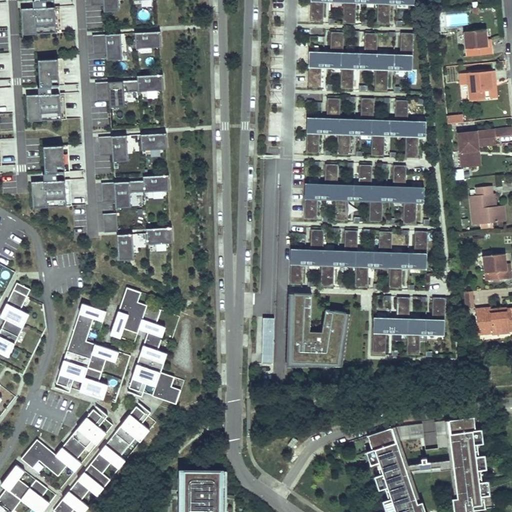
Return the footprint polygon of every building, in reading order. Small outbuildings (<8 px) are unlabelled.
[(60,0),(39,0),(41,9),(27,10),(29,36),(63,34),(60,0)] [(161,0),(91,0),(92,9),(104,8),(104,15),(123,14),(122,1),(132,0),(132,5),(162,3),(161,0)] [(310,0),(310,19),(322,19),(322,0),(310,0)] [(343,0),(343,19),(357,19),(357,0),(343,0)] [(378,0),(378,20),(392,21),(392,0),(413,0),(414,0),(413,0),(378,0)] [(323,62),(341,63),(342,51),(343,30),(331,29),(329,51),(312,50),(310,83),(322,84),(323,62)] [(487,29),(465,32),(467,57),(493,54),(492,46),(488,46),(487,29)] [(365,52),(342,52),(340,86),(354,86),(355,64),(376,65),(378,30),(366,30),(365,52)] [(401,54),(378,53),(376,87),(390,88),(391,66),(412,67),(414,32),(402,31),(401,54)] [(167,35),(97,39),(98,55),(109,54),(110,62),(129,60),(128,47),(138,47),(138,51),(168,49),(167,35)] [(65,59),(44,60),(46,95),(33,96),(34,122),(68,120),(65,59)] [(491,73),(466,76),(467,100),(489,99),(488,82),(493,81),(491,73)] [(25,76),(25,84),(36,83),(36,75),(25,76)] [(144,85),(99,87),(100,104),(113,103),(113,109),(130,108),(130,93),(171,92),(171,76),(144,77),(144,85)] [(320,129),(338,129),(338,118),(339,96),(327,95),(326,118),(309,117),(307,149),(319,150),(320,129)] [(362,119),(339,118),(337,152),(351,152),(352,130),(373,131),(375,97),(363,96),(362,119)] [(398,120),(374,119),(373,153),(387,153),(387,132),(408,132),(409,119),(410,98),(398,97),(398,120)] [(446,115),(447,123),(464,122),(463,114),(446,115)] [(428,120),(409,119),(408,132),(407,155),(419,156),(420,132),(427,132),(428,120)] [(511,128),(459,134),(462,169),(479,168),(477,153),(481,153),(480,147),(498,145),(497,138),(511,136),(511,128)] [(173,137),(103,141),(104,157),(115,156),(116,163),(135,162),(134,149),(144,149),(144,153),(174,151),(173,137)] [(68,147),(47,149),(49,184),(36,184),(38,211),(71,209),(68,147)] [(96,174),(112,174),(111,162),(95,163),(96,174)] [(360,185),(336,184),(336,197),(335,218),(349,219),(349,197),(370,197),(371,185),(372,163),(360,162),(360,185)] [(319,196),(336,197),(336,184),(337,163),(326,163),(325,184),(305,183),(304,217),(318,217),(319,196)] [(394,186),(371,185),(370,197),(370,219),(384,220),(384,198),(405,199),(406,186),(407,164),(395,164),(394,186)] [(30,180),(45,177),(44,171),(28,174),(30,180)] [(150,186),(105,188),(106,205),(118,204),(119,210),(136,209),(136,195),(177,193),(176,177),(150,178),(150,186)] [(424,187),(406,186),(405,199),(404,221),(416,222),(417,199),(424,199),(424,187)] [(479,196),(469,197),(471,227),(507,224),(505,206),(498,206),(494,206),(493,195),(493,186),(479,187),(479,196)] [(304,261),(321,262),(322,250),(323,229),(311,228),(310,250),(292,249),(291,282),(302,283),(304,261)] [(345,251),(322,250),(321,262),(320,284),(334,285),(335,263),(356,264),(356,251),(357,229),(346,229),(345,251)] [(380,252),(356,251),(356,264),(355,285),(369,286),(370,264),(391,264),(392,230),(380,229),(380,252)] [(415,254),(392,253),(390,287),(404,288),(405,266),(426,267),(427,232),(416,231),(415,254)] [(178,233),(118,237),(120,263),(142,262),(140,243),(150,242),(150,247),(179,245),(178,233)] [(505,264),(504,255),(485,256),(487,280),(511,278),(510,270),(506,271),(505,264)] [(0,352),(8,356),(23,326),(29,314),(20,309),(30,289),(17,282),(0,316),(6,319),(0,330),(0,352)] [(126,287),(110,334),(120,337),(123,328),(137,333),(139,328),(148,331),(129,387),(127,391),(142,396),(143,392),(138,390),(141,381),(146,383),(155,386),(152,395),(176,403),(179,394),(169,391),(171,386),(174,376),(160,372),(167,353),(157,350),(162,336),(165,326),(156,323),(161,309),(147,305),(137,301),(141,291),(126,287)] [(474,291),(464,292),(466,306),(476,305),(474,291)] [(311,293),(288,292),(286,366),(344,366),(350,313),(327,309),(322,331),(310,330),(311,293)] [(398,320),(374,319),(373,353),(387,354),(388,332),(409,332),(410,298),(399,297),(398,320)] [(433,321),(410,320),(408,354),(422,354),(423,333),(444,333),(446,299),(434,298),(433,321)] [(98,381),(106,358),(115,361),(118,351),(86,341),(81,339),(84,330),(89,332),(93,318),(103,321),(106,311),(82,303),(56,383),(55,387),(69,392),(70,388),(65,386),(68,376),(73,378),(83,381),(80,391),(103,399),(108,384),(98,381)] [(490,307),(474,309),(476,324),(483,324),(483,331),(492,331),(492,334),(509,332),(509,329),(511,328),(511,308),(507,309),(507,312),(491,314),(490,307)] [(255,362),(273,362),(275,317),(256,316),(255,362)] [(86,341),(89,332),(84,330),(81,339),(86,341)] [(70,388),(73,378),(68,376),(65,386),(70,388)] [(143,392),(146,383),(141,381),(138,390),(143,392)] [(181,389),(171,386),(169,391),(179,394),(181,389)] [(110,479),(102,473),(111,462),(119,468),(125,460),(120,456),(135,437),(140,441),(149,429),(142,423),(138,420),(144,412),(148,415),(150,412),(139,402),(136,406),(53,510),(55,511),(70,511),(74,508),(79,511),(83,511),(89,506),(81,500),(89,489),(97,495),(104,487),(110,479)] [(77,458),(92,440),(97,444),(106,432),(98,426),(95,423),(101,415),(105,418),(107,415),(96,405),(93,409),(56,454),(37,439),(21,458),(28,464),(35,457),(39,460),(58,475),(67,464),(75,470),(81,462),(77,458)] [(142,423),(148,415),(144,412),(138,420),(142,423)] [(98,426),(105,418),(101,415),(95,423),(98,426)] [(477,428),(475,416),(449,419),(456,482),(458,497),(460,511),(475,509),(486,508),(484,495),(483,480),(482,469),(480,455),(478,443),(477,428)] [(446,431),(445,419),(436,421),(437,431),(446,431)] [(425,435),(423,422),(398,425),(403,438),(425,435)] [(421,511),(418,502),(393,426),(368,435),(373,449),(377,462),(381,473),(386,487),(389,498),(394,511),(393,511),(421,511)] [(293,447),(298,439),(294,436),(288,444),(293,447)] [(377,462),(373,449),(367,451),(371,465),(377,462)] [(32,468),(39,460),(35,457),(28,464),(32,468)] [(11,511),(21,500),(37,511),(42,511),(56,494),(36,479),(30,487),(18,479),(24,471),(16,464),(1,484),(6,488),(0,495),(0,511),(11,511)] [(220,511),(221,470),(184,470),(183,511),(220,511)] [(381,473),(375,475),(379,489),(386,487),(381,473)] [(491,494),(489,480),(483,480),(484,495),(491,494)] [(90,504),(97,495),(90,490),(83,498),(90,504)] [(475,511),(475,509),(460,511),(458,497),(454,498),(455,511),(475,511)] [(393,511),(394,511),(389,498),(383,500),(387,511),(393,511)] [(427,511),(423,501),(418,502),(421,511),(427,511)]
